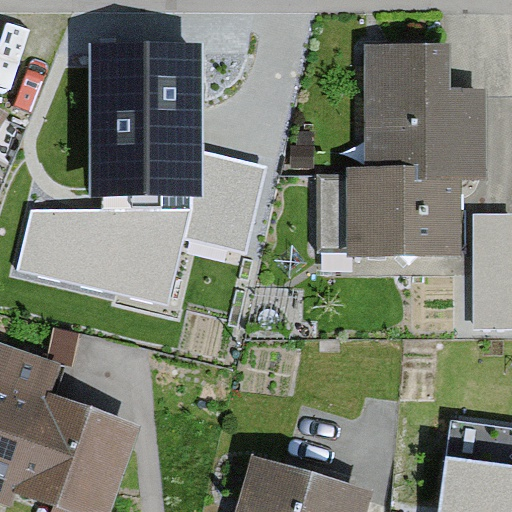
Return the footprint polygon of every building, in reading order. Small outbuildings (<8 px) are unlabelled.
[(452,56),(365,55),(365,178),(350,178),(350,185),(320,185),(320,268),(464,268),(464,191),(490,191),(490,102),(452,102),(452,56)] [(203,212),(202,60),(88,60),(90,211),(203,212)] [(0,145),(10,129),(0,123),(0,145)] [(246,259),(266,171),(203,158),(190,215),(29,214),(16,274),(168,311),(184,244),(246,259)] [(112,511),(141,436),(51,403),(61,376),(0,353),(0,511),(2,511),(13,511),(17,502),(44,511),(112,511)] [(436,511),(511,511),(511,455),(505,504),(439,495),(436,511)] [(246,511),(368,511),(371,506),(261,468),(246,511)]
